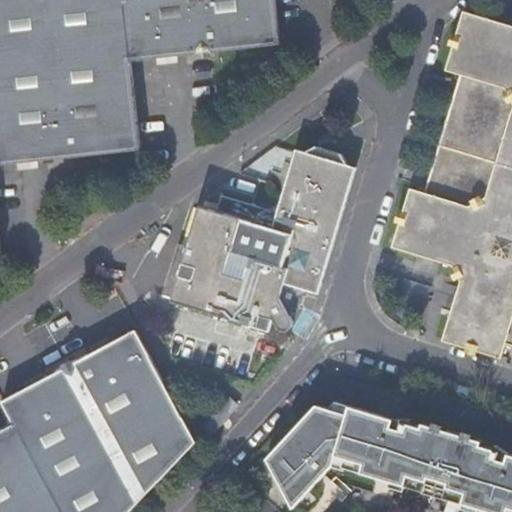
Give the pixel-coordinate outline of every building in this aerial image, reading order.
[(0,0),(0,255),(0,250),(0,164),(17,163),(38,160),(54,159),(64,158),(76,156),(141,150),(131,60),(157,57),(177,55),(193,54),(193,57),(200,56),(200,58),(206,57),(212,56),(212,55),(217,54),(217,51),(280,44),(275,0),(0,0)] [(511,25),(466,12),(459,35),(455,34),(451,45),(455,46),(448,70),(463,75),(427,193),(412,188),(405,212),(401,211),(398,222),(401,224),(394,248),(454,266),(455,268),(452,270),(457,280),(461,278),(462,280),(443,341),(468,348),(478,352),(502,359),(507,345),(511,346),(511,25)] [(178,62),(177,55),(157,57),(157,64),(178,62)] [(318,294),(358,168),(348,165),(342,154),(316,146),(305,152),(297,150),(281,203),(259,215),(256,223),(201,206),(188,247),(173,298),(171,302),(216,316),(270,332),(274,319),(278,327),(279,328),(280,329),(281,330),(282,330),(283,331),(285,331),(286,331),(287,331),(288,330),(289,329),(290,329),(291,328),(292,326),(292,325),(292,324),(292,323),(292,321),(291,320),(289,315),(293,301),(297,288),(310,292),(318,294)] [(39,168),(38,160),(17,163),(18,170),(39,168)] [(173,298),(188,247),(178,244),(163,295),(173,298)] [(301,297),(310,292),(297,288),(293,301),(301,297)] [(0,511),(129,511),(196,443),(147,351),(136,330),(111,343),(93,353),(79,360),(77,357),(72,360),(71,359),(65,362),(61,364),(62,365),(56,368),(58,371),(44,378),(26,388),(1,401),(13,424),(0,431),(0,511)] [(93,353),(111,343),(107,337),(89,346),(93,353)] [(23,382),(26,388),(44,378),(41,373),(23,382)] [(211,437),(238,406),(229,397),(201,428),(211,437)] [(348,414),(351,406),(337,401),(330,409),(348,414)] [(511,511),(511,455),(510,455),(496,446),(495,450),(482,446),(484,442),(424,423),(423,428),(410,424),(411,420),(394,419),(351,406),(348,414),(330,409),(318,405),(268,458),(289,499),(301,501),(314,486),(319,480),(324,476),(335,464),(336,459),(345,461),(343,466),(378,477),(391,481),(406,486),(422,490),(425,491),(427,486),(437,489),(446,492),(445,498),(447,498),(464,503),(479,508),(491,511),(511,511)] [(405,491),(406,486),(391,481),(389,487),(397,489),(405,491)] [(421,494),(434,498),(437,489),(427,486),(425,491),(422,490),(421,494)] [(446,501),(447,498),(445,498),(446,492),(437,489),(434,498),(446,501)] [(294,508),(301,501),(289,499),(294,508)] [(470,511),(477,511),(479,508),(464,503),(462,509),(469,511),(470,511)]
